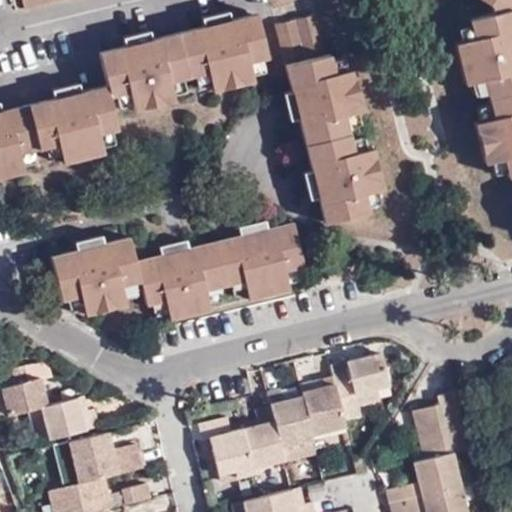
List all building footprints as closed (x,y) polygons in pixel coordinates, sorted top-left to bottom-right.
[(24,0),(26,9),(61,0),(24,0)] [(511,0),(478,0),(488,6),(490,15),(467,20),(469,26),(471,39),(457,42),(452,43),(461,84),(467,83),(481,80),(484,93),(486,105),(489,118),(476,120),(471,122),(480,163),(486,162),(499,158),(502,171),(503,177),(511,175),(511,194),(511,195),(511,197),(511,48),(507,50),(504,36),(511,33),(511,11),(511,8),(511,6),(511,0)] [(229,25),(228,23),(226,12),(200,18),(203,30),(204,31),(229,25)] [(282,92),(286,107),(307,102),(310,114),(297,118),(311,169),(324,166),(326,178),(304,184),(308,199),(317,196),(324,224),(367,213),(365,207),(363,193),(376,189),(381,188),(371,147),(366,148),(353,151),(350,139),(347,127),(344,114),(357,110),(363,109),(353,69),(347,70),(334,73),(331,60),(329,54),(324,55),(314,14),(275,23),(290,90),(282,92)] [(0,177),(23,172),(22,166),(19,152),(32,150),(43,147),(56,144),(59,157),(61,162),(101,153),(100,146),(97,134),(110,130),(115,129),(107,97),(113,95),(127,93),(130,105),(131,111),(172,101),(171,95),(168,82),(181,79),(193,76),(205,73),(209,86),(210,92),(250,82),(249,76),(247,62),(259,59),(265,58),(255,16),(228,23),(229,25),(204,31),(203,30),(151,42),(152,44),(126,50),(125,49),(99,56),(106,88),(79,94),(80,96),(54,102),(54,101),(2,113),(3,115),(0,115),(0,177)] [(455,29),(457,42),(471,39),(469,26),(455,29)] [(152,44),(151,42),(149,32),(122,38),(125,49),(126,50),(152,44)] [(344,58),(331,60),(334,73),(347,70),(344,58)] [(247,62),(249,76),(263,72),(259,59),(247,62)] [(205,73),(193,76),(195,89),(209,86),(205,73)] [(168,82),(171,95),(183,92),(181,79),(168,82)] [(470,96),(484,93),(481,80),(467,83),(470,96)] [(50,90),(54,101),(54,102),(80,96),(79,94),(78,83),(50,90)] [(127,93),(113,95),(116,109),(130,105),(127,93)] [(307,102),(286,107),(288,120),(297,118),(310,114),(307,102)] [(473,107),(476,120),(489,118),(486,105),(473,107)] [(360,123),(357,110),(344,114),(347,127),(360,123)] [(97,134),(100,146),(113,143),(110,130),(97,134)] [(353,151),(366,148),(363,135),(350,139),(353,151)] [(56,144),(43,147),(47,160),(59,157),(56,144)] [(19,152),(22,166),(35,163),(32,150),(19,152)] [(489,174),(502,171),(499,158),(486,162),(489,174)] [(324,166),(311,169),(302,171),(304,184),(326,178),(324,166)] [(363,193),(365,207),(379,203),(376,189),(363,193)] [(242,281),(246,294),(247,300),(286,290),(285,284),(282,270),(296,267),(302,266),(292,222),(265,229),(264,220),(250,224),(255,247),(242,249),(239,236),(186,248),(189,263),(177,266),(171,243),(157,247),(158,255),(133,262),(127,238),(100,244),(98,235),(86,238),(90,261),(78,264),(75,251),(49,256),(60,300),(65,299),(78,296),(81,309),(83,315),(124,306),(122,299),(119,285),(130,283),(139,281),(144,304),(151,303),(163,300),(166,313),(168,319),(209,309),(207,303),(205,290),(217,287),(230,284),(242,281)] [(255,247),(250,224),(238,227),(239,236),(242,249),(255,247)] [(73,242),(75,251),(78,264),(90,261),(86,238),(73,242)] [(184,239),(171,243),(177,266),(189,263),(186,248),(184,239)] [(367,270),(363,252),(324,261),(328,280),(367,270)] [(282,270),(285,284),(299,280),(296,267),(282,270)] [(232,297),(246,294),(242,281),(230,284),(232,297)] [(134,296),(130,283),(119,285),(122,299),(134,296)] [(221,300),(217,287),(205,290),(207,303),(221,300)] [(68,312),(81,309),(78,296),(65,299),(68,312)] [(153,316),(166,313),(163,300),(151,303),(153,316)] [(331,387),(340,421),(356,416),(354,407),(352,394),(373,389),(385,386),(377,356),(327,367),(330,379),(331,387)] [(46,362),(26,367),(28,381),(38,379),(39,382),(50,379),(46,362)] [(0,366),(0,389),(8,418),(28,412),(40,409),(46,408),(39,382),(38,379),(28,381),(26,367),(10,371),(8,364),(0,366)] [(297,387),(298,395),(331,387),(330,379),(297,387)] [(299,399),(308,437),(341,429),(340,421),(331,387),(298,395),(299,399)] [(352,394),(354,407),(376,402),(373,389),(352,394)] [(279,392),(264,395),(268,408),(277,448),(309,440),(308,437),(299,399),(297,400),(282,403),(280,397),(279,392)] [(282,403),(297,400),(296,393),(280,397),(282,403)] [(409,412),(421,461),(451,453),(465,450),(451,393),(435,397),(437,406),(409,412)] [(87,413),(82,398),(75,400),(79,415),(87,413)] [(40,409),(49,442),(98,429),(92,412),(87,413),(79,415),(75,400),(46,408),(40,409)] [(255,429),(240,433),(249,470),(281,461),(277,448),(268,408),(252,413),(254,423),(255,429)] [(28,412),(36,445),(49,442),(40,409),(28,412)] [(249,470),(240,433),(227,436),(223,422),(194,429),(198,444),(204,443),(214,476),(230,472),(232,480),(250,475),(249,470)] [(254,423),(238,428),(240,433),(255,429),(254,423)] [(106,435),(67,445),(77,486),(102,480),(140,470),(135,447),(110,453),(106,435)] [(277,448),(281,461),(312,453),(309,440),(277,448)] [(67,445),(46,451),(52,469),(66,465),(71,487),(77,486),(67,445)] [(421,461),(411,464),(415,484),(416,490),(411,492),(409,485),(383,492),(386,507),(459,486),(451,453),(421,461)] [(364,472),(361,459),(349,462),(353,474),(364,472)] [(232,483),(232,480),(230,472),(214,476),(216,487),(232,483)] [(71,487),(47,493),(51,511),(104,511),(107,511),(110,510),(102,480),(77,486),(71,487)] [(124,507),(147,501),(145,486),(120,492),(124,507)] [(465,511),(459,486),(386,507),(387,511),(414,511),(413,507),(419,506),(420,511),(465,511)] [(292,507),(297,506),(293,489),(288,491),(292,507)] [(288,491),(238,503),(240,511),(310,511),(308,503),(297,506),(292,507),(288,491)] [(240,511),(238,503),(225,507),(226,511),(240,511)]
